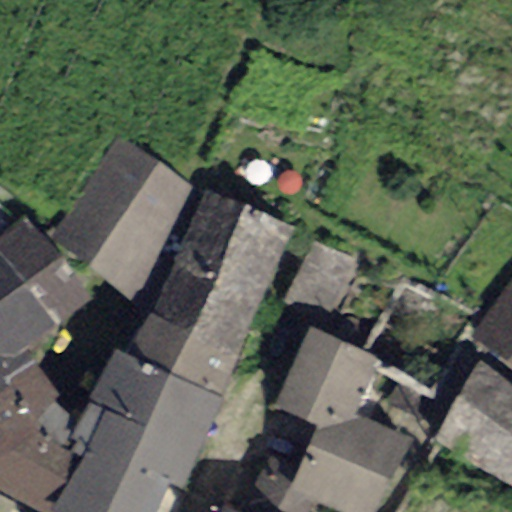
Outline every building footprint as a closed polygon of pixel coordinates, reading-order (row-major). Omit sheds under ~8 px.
[(113,140),(48,240),(133,295),(198,194),(113,140)] [(126,367),(222,409),(298,236),(204,194),(126,367)] [(0,406),(40,379),(28,360),(93,309),(29,224),(0,243),(0,406)] [(511,285),(468,350),(511,379),(511,285)] [(310,336),(274,417),(316,437),(355,424),(381,368),(310,336)] [(180,502),(222,409),(126,367),(113,361),(85,424),(67,464),(81,470),(62,511),(163,511),(170,498),(176,500),(179,501),(180,502)] [(511,397),(482,370),(433,443),(511,495),(511,397)] [(62,511),(81,470),(67,464),(85,424),(70,418),(68,422),(54,412),(60,404),(40,379),(0,406),(0,501),(17,511),(62,511)] [(355,424),(316,437),(289,499),(318,511),(385,511),(413,450),(355,424)]
